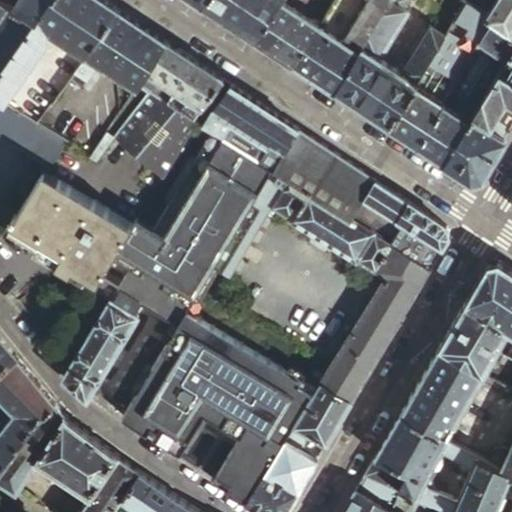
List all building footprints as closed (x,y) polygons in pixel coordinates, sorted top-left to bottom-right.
[(0,0),(0,68),(33,22),(11,8),(0,0)] [(47,0),(33,22),(0,68),(0,97),(2,99),(45,40),(47,28),(86,53),(117,7),(105,0),(47,0)] [(47,0),(16,0),(11,8),(33,22),(47,0)] [(206,0),(204,4),(253,37),(279,0),(206,0)] [(282,0),(279,0),(253,37),(275,51),(294,64),(319,24),(305,15),(294,7),(282,0)] [(367,0),(342,39),(319,24),(294,64),(314,76),(334,90),(390,0),(367,0)] [(390,0),(334,90),(390,127),(416,83),(418,78),(427,64),(444,34),(429,25),(400,70),(380,56),(408,11),(402,7),(407,0),(390,0)] [(447,30),(444,34),(427,64),(451,78),(455,81),(493,18),(473,4),(467,0),(466,0),(455,19),(468,27),(461,39),(447,30)] [(511,0),(467,0),(473,4),(493,18),(511,30),(511,0)] [(296,4),(294,7),(305,15),(307,11),(306,7),(300,3),(296,4)] [(138,85),(139,84),(167,40),(117,7),(86,53),(98,60),(138,85)] [(511,50),(511,30),(493,18),(455,81),(453,86),(475,100),(467,113),(472,116),(495,79),(500,71),(506,60),(510,53),(511,50)] [(167,40),(139,84),(150,91),(166,101),(168,98),(175,86),(178,87),(196,59),(167,40)] [(86,53),(74,69),(86,77),(98,60),(86,53)] [(223,77),(196,59),(178,87),(175,86),(168,98),(195,115),(203,103),(204,103),(223,77)] [(427,64),(418,78),(438,90),(444,89),(451,78),(427,64)] [(500,71),(495,79),(501,82),(506,74),(500,71)] [(472,116),(471,118),(505,139),(511,129),(493,118),(505,98),(510,101),(506,106),(509,113),(511,114),(511,78),(506,74),(501,82),(495,79),(472,116)] [(31,82),(13,106),(36,120),(58,91),(48,84),(43,91),(31,82)] [(212,107),(202,122),(214,130),(260,158),(270,141),(284,150),(299,127),(230,82),(212,107)] [(390,127),(417,145),(442,103),(443,102),(416,83),(390,127)] [(115,135),(164,173),(194,124),(195,115),(168,98),(166,101),(150,91),(115,135)] [(0,135),(49,165),(68,140),(36,120),(13,106),(2,99),(0,97),(0,135)] [(442,103),(417,145),(444,163),(470,121),(442,103)] [(470,121),(444,163),(471,181),(482,178),(505,139),(471,118),(470,121)] [(270,141),(260,158),(275,167),(324,199),(349,160),(299,127),(284,150),(270,141)] [(134,223),(105,271),(121,281),(118,287),(121,288),(141,301),(179,324),(186,312),(214,266),(275,167),(260,158),(214,130),(150,234),(134,223)] [(106,131),(90,154),(97,158),(114,137),(106,131)] [(349,160),(324,199),(389,239),(400,221),(361,198),(375,177),(349,160)] [(389,239),(324,199),(275,167),(214,266),(230,276),(274,205),(291,215),(289,218),(356,260),(357,258),(385,276),(320,379),(353,399),(404,311),(431,265),(389,239)] [(9,225),(99,280),(101,276),(105,271),(134,223),(43,169),(9,225)] [(447,224),(375,177),(361,198),(400,221),(442,246),(449,235),(447,224)] [(431,265),(442,246),(400,221),(389,239),(431,265)] [(466,300),(509,328),(511,330),(511,268),(499,260),(488,262),(466,300)] [(121,281),(105,271),(101,276),(118,287),(121,281)] [(88,397),(90,394),(139,313),(135,311),(141,301),(121,288),(114,298),(111,296),(110,298),(63,375),(88,397)] [(497,350),(509,328),(466,300),(454,320),(439,346),(484,373),(497,350)] [(229,488),(247,502),(285,438),(294,423),(316,385),(186,312),(179,324),(122,416),(177,453),(196,424),(208,405),(212,399),(249,421),(245,427),(218,474),(232,482),(229,488)] [(0,336),(0,367),(15,355),(0,336)] [(408,399),(401,411),(446,437),(462,410),(476,388),(484,373),(439,346),(408,399)] [(497,350),(484,373),(511,390),(511,369),(507,367),(511,359),(497,350)] [(15,355),(0,367),(0,396),(31,427),(57,406),(15,355)] [(320,379),(319,380),(316,385),(294,423),(327,443),(343,415),(353,399),(320,379)] [(0,466),(30,427),(31,427),(0,396),(0,466)] [(212,399),(208,405),(245,427),(249,421),(212,399)] [(30,427),(0,466),(0,479),(15,489),(35,459),(90,495),(79,511),(112,511),(122,497),(140,470),(66,417),(57,406),(31,427),(30,427)] [(446,437),(401,411),(389,430),(375,456),(406,470),(397,488),(416,497),(418,498),(433,504),(451,511),(453,511),(511,511),(511,471),(488,460),(446,437)] [(294,423),(285,438),(318,458),(327,443),(294,423)] [(177,453),(196,465),(215,437),(196,424),(177,453)] [(285,438),(247,502),(264,511),(286,511),(307,477),(318,458),(285,438)] [(511,446),(510,451),(502,446),(494,448),(488,460),(511,471),(511,446)] [(392,511),(394,509),(389,506),(397,488),(406,470),(375,456),(360,480),(342,511),(341,511),(392,511)] [(140,470),(122,497),(143,511),(194,511),(196,509),(140,470)] [(213,477),(229,488),(232,482),(218,474),(215,472),(213,477)] [(394,509),(392,511),(429,511),(433,504),(418,498),(416,497),(397,488),(389,506),(394,509)]
